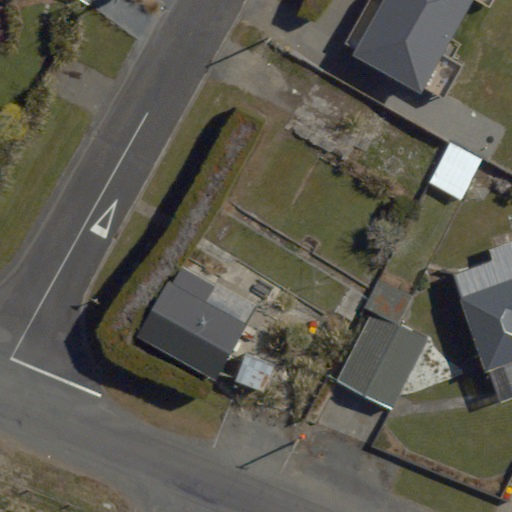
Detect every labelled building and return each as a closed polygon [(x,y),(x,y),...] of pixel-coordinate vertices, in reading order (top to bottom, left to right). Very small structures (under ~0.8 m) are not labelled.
[(0,0),(0,37),(30,58),(69,0),(0,0)] [(503,54),(449,7),(364,63),(439,127),(503,54)] [(490,158),(453,136),(427,180),(464,202),(490,158)] [(416,202),(289,143),(269,192),(404,246),(416,202)] [(172,275),(142,326),(229,377),(259,327),(172,275)] [(390,410),(428,339),(373,309),(335,380),(390,410)] [(511,310),(444,347),(492,482),(511,462),(511,310)] [(248,407),(164,365),(136,421),(220,463),(248,407)]
